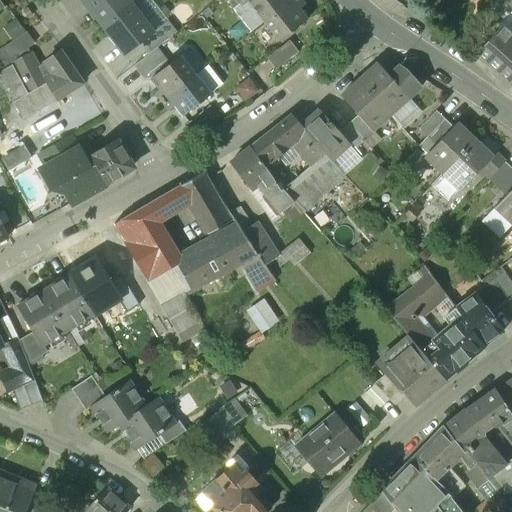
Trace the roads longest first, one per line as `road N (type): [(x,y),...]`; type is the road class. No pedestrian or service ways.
road 1 (residential): [(370,19),(315,74),(162,171)]
road 2 (residential): [(334,511),(408,435),(511,349)]
road 3 (residential): [(40,0),(162,171)]
road 4 (residential): [(0,421),(125,482),(159,511)]
road 5 (residential): [(162,171),(0,257)]
road 6 (tertiary): [(511,116),(370,19)]
